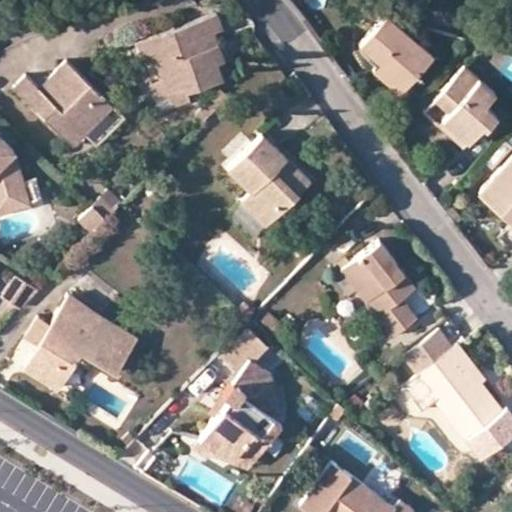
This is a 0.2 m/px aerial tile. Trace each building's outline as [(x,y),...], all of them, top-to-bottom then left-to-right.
[(217,13),(148,36),(155,59),(162,78),(166,92),(183,87),(185,92),(222,79),(216,63),(206,34),(215,32),(222,29),(217,13)] [(360,41),(379,58),(406,82),(431,53),(385,13),(360,41)] [(224,60),(215,32),(206,34),(216,63),(224,60)] [(144,62),(155,59),(148,36),(136,40),(144,62)] [(398,90),(406,82),(379,58),(372,67),(398,90)] [(67,61),(47,82),(56,89),(49,97),(41,88),(27,75),(15,89),(59,131),(71,119),(87,134),(114,105),(67,61)] [(449,109),(441,117),(448,123),(443,128),(463,145),(482,123),(484,125),(497,112),(484,101),(495,89),(465,62),(434,96),(449,109)] [(185,92),(183,87),(166,92),(162,78),(150,82),(159,108),(187,99),(185,92)] [(56,89),(47,82),(41,88),(49,97),(56,89)] [(220,115),(233,103),(225,95),(212,109),(220,115)] [(437,122),(443,128),(448,123),(441,117),(437,122)] [(76,146),(87,134),(71,119),(59,131),(76,146)] [(310,178),(263,131),(229,166),(252,188),(241,199),(266,223),(310,178)] [(0,195),(27,188),(25,181),(16,150),(0,134),(0,195)] [(511,219),(511,153),(480,191),(511,219)] [(38,177),(25,181),(27,188),(31,204),(44,198),(38,177)] [(27,188),(0,195),(0,212),(31,204),(27,188)] [(108,188),(93,203),(107,217),(122,202),(108,188)] [(107,217),(93,203),(82,214),(97,228),(107,217)] [(93,231),(97,228),(82,214),(79,217),(93,231)] [(380,237),(332,273),(347,293),(357,286),(392,332),(418,313),(403,294),(416,284),(380,237)] [(0,291),(19,304),(32,284),(13,272),(0,291)] [(114,371),(137,334),(67,292),(47,324),(35,344),(22,365),(58,387),(80,350),(114,371)] [(35,344),(47,324),(35,317),(23,336),(35,344)] [(210,364),(228,382),(248,355),(252,359),(267,343),(248,325),(210,364)] [(452,344),(438,326),(402,354),(416,372),(420,369),(440,395),(436,398),(465,435),(500,408),(479,380),(462,357),(467,353),(457,340),(452,344)] [(484,376),(467,353),(462,357),(479,380),(484,376)] [(270,370),(252,359),(248,355),(228,382),(221,392),(228,396),(199,435),(212,445),(215,440),(233,454),(239,447),(254,457),(281,421),(270,370)] [(420,369),(416,372),(436,398),(440,395),(420,369)] [(247,466),(254,457),(239,447),(233,454),(215,440),(212,445),(199,435),(191,446),(247,466)] [(393,506),(331,461),(300,504),(311,511),(321,511),(324,509),(328,511),(409,511),(412,508),(398,498),(393,506)]
